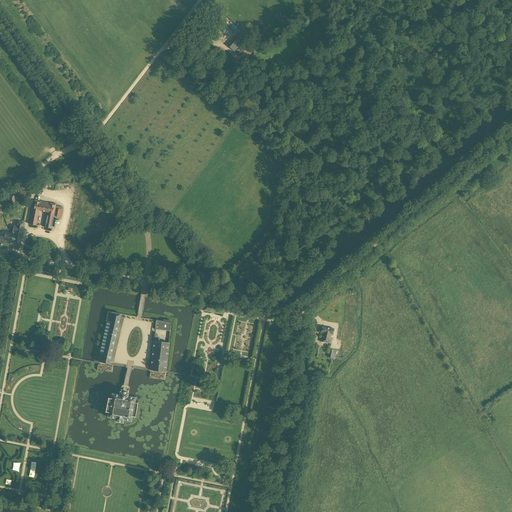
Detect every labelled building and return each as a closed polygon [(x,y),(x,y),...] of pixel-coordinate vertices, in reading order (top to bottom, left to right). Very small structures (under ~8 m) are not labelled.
[(228,49),(234,54),(248,39),(242,34),(228,49)] [(51,229),(55,208),(56,204),(34,200),(30,225),(36,226),(39,211),(48,212),(45,228),(51,229)] [(13,233),(12,233),(10,244),(19,246),(24,223),(18,221),(17,226),(14,226),(13,233)] [(0,242),(10,244),(12,233),(6,232),(5,237),(1,236),(0,241),(0,242)] [(201,303),(200,305),(205,306),(204,310),(222,314),(223,307),(201,303)] [(98,362),(109,364),(121,314),(108,311),(106,321),(111,322),(104,353),(100,353),(98,362)] [(156,320),(155,329),(170,331),(171,323),(157,321),(171,323),(171,320),(163,319),(163,321),(156,319),(156,320)] [(320,341),(331,343),(334,329),(323,327),(320,341)] [(166,372),(169,343),(154,341),(150,370),(166,372)] [(311,355),(319,357),(321,347),(313,346),(311,355)] [(330,349),(328,357),(335,359),(337,350),(330,349)] [(128,396),(129,393),(124,392),(120,391),(119,395),(112,393),(111,398),(108,397),(106,412),(109,412),(108,417),(115,418),(115,421),(124,423),(124,420),(132,421),(133,416),(136,417),(138,403),(135,402),(136,397),(128,396)]
